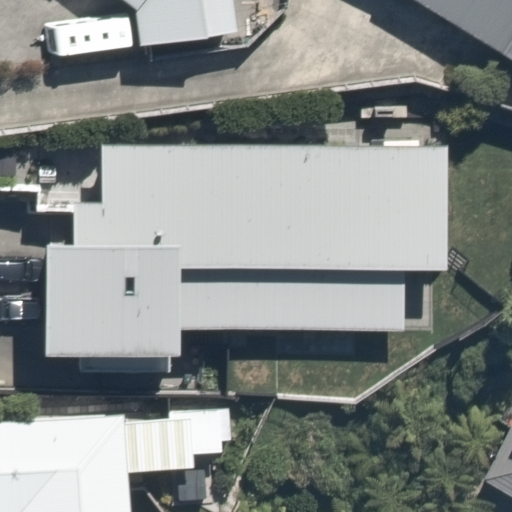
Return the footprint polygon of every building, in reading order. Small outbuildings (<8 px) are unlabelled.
[(119,0),(126,5),(128,31),(227,26),(225,0),(119,0)] [(511,0),(402,0),(511,60),(511,0)] [(445,141),(91,135),(91,194),(62,193),(61,231),(29,230),(27,350),(73,351),(72,370),(171,371),(172,330),(404,334),(405,266),(443,267),(445,141)] [(511,386),(457,474),(511,509),(511,386)] [(160,414),(0,414),(0,511),(123,511),(123,464),(161,464),(161,501),(214,500),(214,472),(233,472),(232,406),(160,406),(160,414)]
